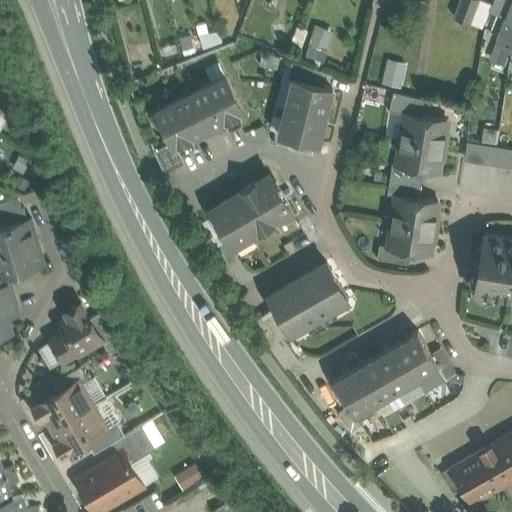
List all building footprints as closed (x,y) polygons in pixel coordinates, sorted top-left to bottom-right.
[(478,0),(459,0),(454,16),(470,22),(478,0)] [(486,0),(478,0),(470,22),(482,27),(491,2),(486,0)] [(511,0),(498,0),(497,2),(508,6),(505,16),(511,18),(511,0)] [(313,8),(309,19),(317,22),(310,41),(326,47),(337,17),(313,8)] [(511,18),(505,16),(495,38),(511,44),(511,18)] [(382,81),(402,85),(405,60),(386,57),(382,81)] [(328,73),(293,59),(287,77),(293,79),(293,78),(324,86),(328,73)] [(226,74),(156,108),(172,141),(174,144),(175,144),(204,129),(206,130),(213,126),(214,125),(244,110),(226,74)] [(324,86),(293,78),(293,79),(287,105),(325,115),(332,88),(324,86)] [(424,98),(393,91),(389,111),(405,113),(405,112),(421,114),(424,98)] [(325,115),(287,105),(280,131),(280,132),(314,141),(319,142),(325,115)] [(421,114),(405,112),(405,113),(401,138),(443,144),(447,119),(421,114)] [(314,141),(280,132),(280,131),(274,130),(275,143),(311,153),(314,141)] [(443,144),(401,138),(397,163),(397,164),(423,168),(438,170),(443,144)] [(511,164),(511,144),(465,140),(463,160),(511,164)] [(174,144),(172,141),(153,150),(163,172),(184,162),(175,144),(174,144)] [(423,168),(397,164),(397,163),(392,162),(389,178),(421,183),(423,168)] [(269,173),(230,196),(252,234),(291,210),(269,173)] [(421,183),(389,178),(387,193),(396,194),(396,193),(419,197),(421,183)] [(419,197),(396,193),(396,194),(392,220),(434,226),(438,200),(419,197)] [(18,195),(0,200),(0,213),(2,213),(21,207),(18,195)] [(252,234),(230,196),(218,203),(217,206),(210,210),(212,213),(231,245),(252,234)] [(21,207),(2,213),(6,224),(27,218),(23,206),(21,207)] [(6,224),(0,225),(0,250),(36,240),(29,217),(27,218),(6,224)] [(434,226),(392,220),(388,245),(388,246),(411,249),(430,252),(434,226)] [(511,235),(484,231),(474,292),(511,297),(511,235)] [(36,240),(0,250),(0,275),(6,274),(43,263),(36,240)] [(411,249),(388,246),(388,245),(379,243),(377,258),(408,263),(411,249)] [(326,261),(297,277),(319,315),(348,299),(326,261)] [(0,304),(14,301),(6,274),(0,275),(0,304)] [(297,277),(268,294),(273,302),(272,306),(271,308),(277,309),(290,332),(319,315),(297,277)] [(14,301),(0,304),(0,333),(10,330),(5,314),(17,311),(14,301)] [(80,302),(69,309),(72,315),(63,320),(62,325),(65,330),(51,338),(63,359),(77,351),(78,354),(94,345),(92,342),(100,337),(101,337),(89,317),(80,302)] [(271,308),(253,321),(269,343),(282,334),(283,336),(290,332),(277,309),(271,308)] [(119,341),(100,311),(89,317),(101,337),(100,337),(107,349),(119,341)] [(418,329),(396,342),(417,378),(439,365),(418,329)] [(283,336),(282,334),(269,343),(285,366),(298,357),(283,336)] [(396,342),(375,354),(396,390),(417,378),(396,342)] [(396,390),(375,354),(354,366),(375,402),(396,390)] [(80,364),(49,382),(55,393),(80,378),(82,383),(89,379),(80,364)] [(343,372),(364,409),(375,402),(354,366),(343,372)] [(364,409),(343,372),(333,378),(341,392),(336,395),(340,400),(344,398),(354,414),(364,409)] [(55,393),(34,405),(41,417),(45,415),(52,427),(94,403),(93,401),(90,403),(85,395),(86,390),(82,383),(80,378),(55,393)] [(94,403),(52,427),(60,439),(55,442),(62,454),(86,440),(108,427),(108,426),(94,403)] [(117,421),(108,426),(108,427),(86,440),(93,452),(110,442),(124,434),(117,421)] [(124,434),(110,442),(117,454),(124,450),(131,462),(145,453),(131,430),(124,434)] [(511,431),(451,468),(462,487),(472,504),(503,485),(502,483),(511,477),(511,431)] [(117,454),(76,478),(96,511),(143,484),(131,462),(124,450),(117,454)] [(175,472),(180,484),(201,474),(195,463),(175,472)] [(13,466),(3,468),(5,476),(15,473),(13,466)] [(451,468),(441,474),(453,493),(462,487),(451,468)] [(15,473),(5,476),(8,483),(17,480),(15,473)] [(5,476),(0,477),(0,500),(12,497),(8,483),(5,476)] [(12,497),(0,500),(0,511),(27,511),(26,508),(22,494),(12,497)] [(237,511),(227,501),(214,509),(216,511),(237,511)]
